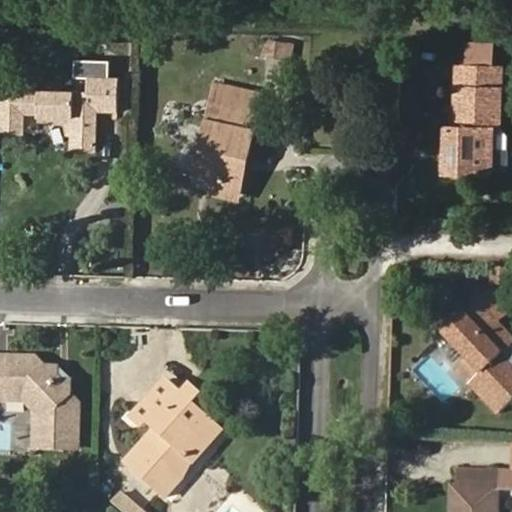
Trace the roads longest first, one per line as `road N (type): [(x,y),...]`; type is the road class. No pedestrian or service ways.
road 1 (residential): [(385,310),(389,165),(331,162),(328,304)]
road 2 (residential): [(0,296),(328,304)]
road 3 (residential): [(328,304),(320,511)]
road 4 (residential): [(379,511),(385,310)]
